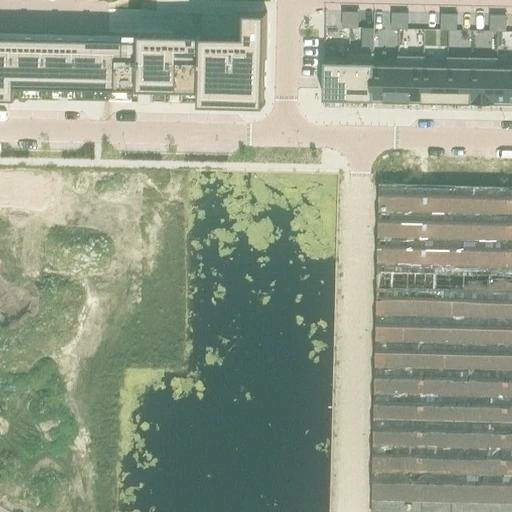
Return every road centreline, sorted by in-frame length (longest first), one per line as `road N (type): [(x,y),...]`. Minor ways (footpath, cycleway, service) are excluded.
road 1 (residential): [(0,130),(286,137)]
road 2 (residential): [(286,137),(511,141)]
road 3 (residential): [(329,0),(511,5)]
road 4 (residential): [(286,137),(287,0)]
